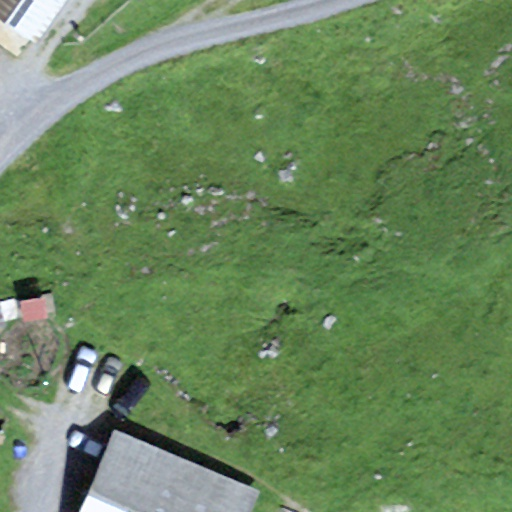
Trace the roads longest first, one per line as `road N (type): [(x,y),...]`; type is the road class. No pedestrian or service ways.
road 1 (track): [(343,0),(167,45),(97,76),(33,118),(0,154)]
road 2 (track): [(32,511),(53,444),(101,367)]
